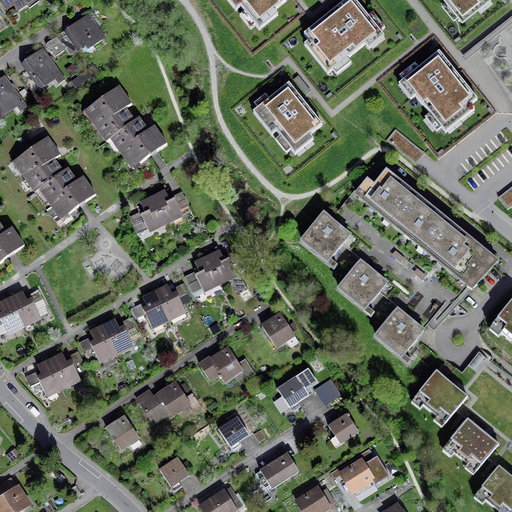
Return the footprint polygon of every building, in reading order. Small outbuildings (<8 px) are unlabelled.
[(40,0),(0,0),(0,1),(8,12),(16,7),(23,19),(44,5),(40,0)] [(285,0),(234,0),(256,25),(286,1),(285,0)] [(380,32),(354,0),(347,0),(333,12),(304,35),(332,71),(380,32)] [(446,0),(458,15),(476,0),(446,0)] [(91,16),(58,38),(66,50),(71,57),(88,45),(93,51),(108,41),(91,16)] [(58,38),(48,45),(56,57),(66,50),(58,38)] [(46,50),(23,66),(41,91),(59,78),(62,83),(67,79),(46,50)] [(456,74),(439,52),(404,81),(442,129),(477,100),(456,74)] [(91,68),(83,75),(89,82),(97,75),(91,68)] [(83,75),(73,82),(79,89),(89,82),(83,75)] [(7,77),(0,82),(0,112),(5,119),(21,107),(23,110),(28,106),(7,77)] [(303,102),(289,84),(258,109),(291,150),(322,125),(303,102)] [(113,141),(138,123),(130,112),(136,108),(122,88),(88,112),(110,143),(113,141)] [(142,120),(138,123),(113,141),(136,172),(169,148),(156,131),(152,134),(142,120)] [(38,194),(43,191),(67,172),(58,160),(64,156),(51,138),(16,163),(38,194)] [(72,169),(67,172),(43,191),(66,222),(101,196),(88,178),(82,183),(72,169)] [(403,188),(386,174),(374,189),(367,183),(354,199),(472,295),(497,264),(491,260),(467,241),(438,217),(403,188)] [(511,206),(511,187),(499,198),(508,210),(511,206)] [(172,191),(152,200),(165,229),(186,219),(172,191)] [(152,235),(165,229),(152,200),(138,207),(141,213),(131,218),(140,236),(150,231),(152,235)] [(350,238),(324,216),(300,244),(326,266),(350,238)] [(0,221),(0,268),(28,249),(15,230),(10,233),(1,221),(0,221)] [(219,254),(206,260),(220,288),(233,282),(240,296),(250,291),(235,260),(225,265),(219,254)] [(220,288),(206,260),(197,265),(201,272),(196,275),(196,273),(186,278),(191,289),(201,284),(206,295),(220,288)] [(386,285),(359,262),(335,290),(363,313),(386,285)] [(170,288),(157,294),(172,326),(189,318),(178,294),(174,296),(170,288)] [(27,293),(12,300),(28,333),(47,323),(41,311),(49,307),(41,291),(29,297),(27,293)] [(154,335),(172,326),(157,294),(146,299),(150,307),(142,310),(154,335)] [(13,340),(28,333),(12,300),(0,306),(0,309),(0,310),(0,337),(9,333),(13,340)] [(511,303),(497,322),(506,329),(502,333),(511,341),(511,340),(511,303)] [(421,333),(396,312),(373,339),(398,360),(421,333)] [(278,316),(260,329),(274,351),(293,338),(278,316)] [(105,328),(119,356),(137,348),(128,328),(123,330),(119,321),(105,328)] [(101,365),(119,356),(105,328),(92,334),(97,344),(92,346),(101,365)] [(212,357),(199,366),(213,386),(223,380),(228,387),(244,376),(249,383),(257,377),(248,364),(243,368),(230,349),(215,360),(212,357)] [(64,355),(51,361),(66,391),(84,382),(75,363),(70,365),(64,355)] [(50,398),(66,391),(51,361),(40,367),(45,377),(41,379),(50,398)] [(466,398),(436,374),(421,393),(431,401),(426,407),(438,416),(442,411),(450,417),(466,398)] [(295,380),(278,391),(290,409),(307,398),(295,380)] [(178,383),(160,395),(156,398),(152,391),(138,400),(156,427),(173,415),(177,420),(195,407),(178,383)] [(327,390),(317,396),(324,407),(334,401),(327,390)] [(346,418),(328,429),(339,447),(357,436),(346,418)] [(128,419),(109,431),(124,455),(144,443),(128,419)] [(236,420),(217,433),(230,452),(249,439),(236,420)] [(498,447),(468,421),(451,440),(461,449),(457,454),(468,463),(472,458),(481,466),(498,447)] [(260,433),(254,438),(258,445),(265,441),(260,433)] [(286,456),(259,474),(271,493),(298,475),(286,456)] [(360,463),(337,477),(352,502),(387,480),(375,460),(363,467),(360,463)] [(179,461),(161,473),(174,491),(191,478),(179,461)] [(511,511),(511,480),(498,470),(483,489),(493,497),(490,502),(501,510),(503,507),(510,511),(511,511)] [(0,487),(0,489),(6,499),(14,511),(28,511),(34,509),(21,488),(18,490),(12,480),(0,487)] [(29,486),(33,491),(38,487),(35,482),(29,486)] [(77,487),(73,490),(79,498),(83,495),(77,487)] [(328,511),(315,490),(292,504),(296,511),(328,511)] [(236,511),(224,493),(199,510),(200,511),(236,511)] [(0,511),(14,511),(6,499),(0,502),(0,511)]
